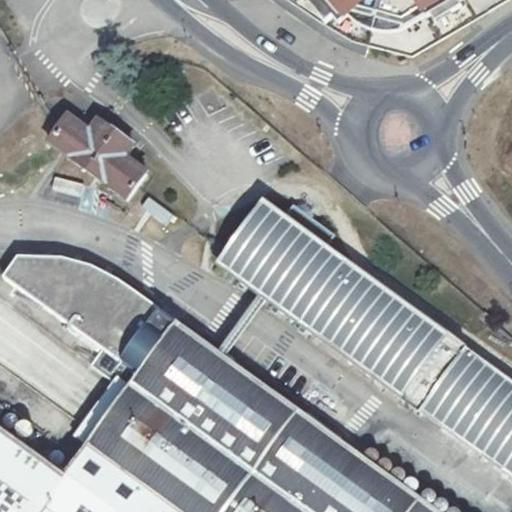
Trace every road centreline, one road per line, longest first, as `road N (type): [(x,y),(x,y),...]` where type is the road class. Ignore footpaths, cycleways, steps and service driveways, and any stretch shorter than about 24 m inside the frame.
road 1 (secondary): [(165,0),(224,51),(309,97),(355,135)]
road 2 (secondary): [(378,98),(321,77),(220,9)]
road 3 (secondary): [(409,172),(442,210),(503,254)]
road 4 (tertiary): [(436,133),(508,34)]
road 5 (secondary): [(503,254),(431,155)]
